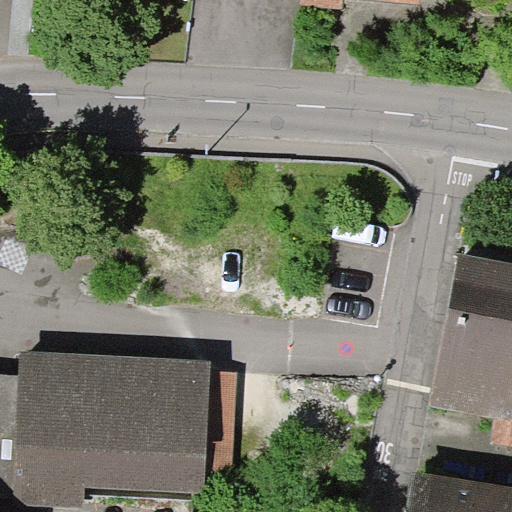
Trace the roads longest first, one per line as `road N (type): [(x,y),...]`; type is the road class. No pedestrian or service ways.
road 1 (tertiary): [(0,97),(456,120)]
road 2 (residential): [(382,511),(456,120)]
